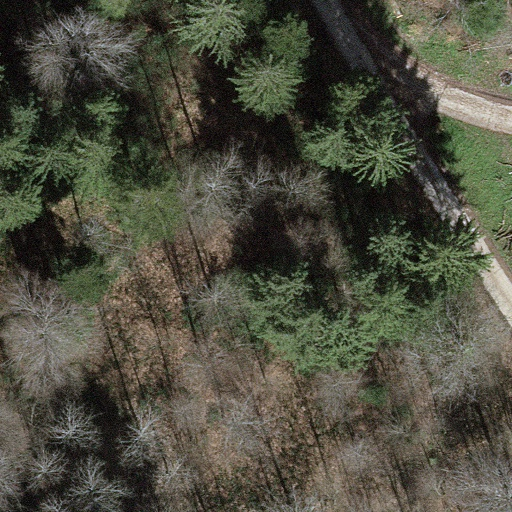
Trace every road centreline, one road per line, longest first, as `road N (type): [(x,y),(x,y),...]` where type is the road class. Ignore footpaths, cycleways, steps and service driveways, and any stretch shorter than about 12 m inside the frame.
road 1 (track): [(315,0),(511,302)]
road 2 (track): [(386,100),(437,96),(511,113)]
